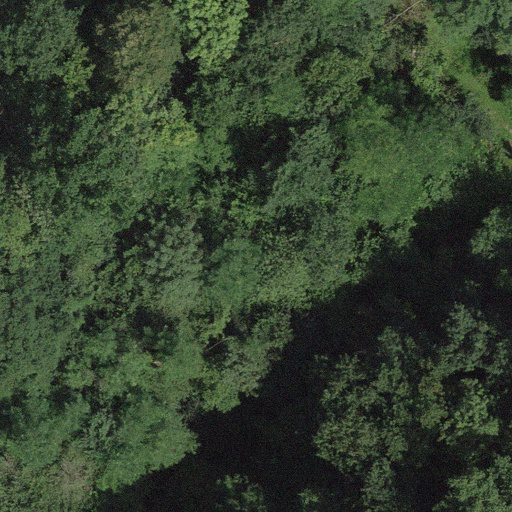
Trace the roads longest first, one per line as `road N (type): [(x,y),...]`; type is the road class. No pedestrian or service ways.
road 1 (track): [(511,261),(386,350),(263,483)]
road 2 (track): [(511,99),(435,5)]
